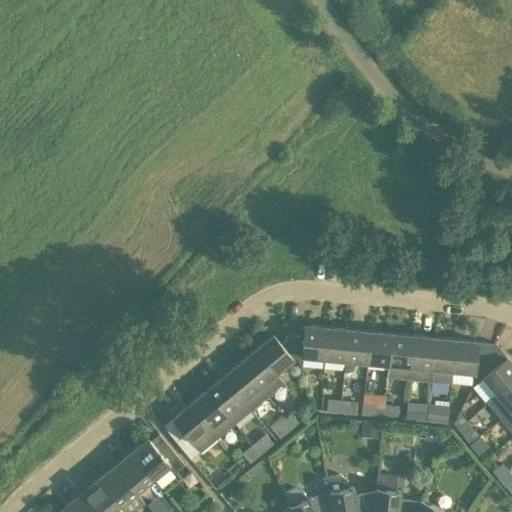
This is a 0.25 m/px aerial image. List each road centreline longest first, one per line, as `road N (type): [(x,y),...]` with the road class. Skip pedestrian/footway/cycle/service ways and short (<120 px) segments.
road 1 (residential): [(7,511),(249,308),(278,293),(493,307),(511,316)]
road 2 (unclassified): [(511,169),(477,159),(415,122),(312,0)]
